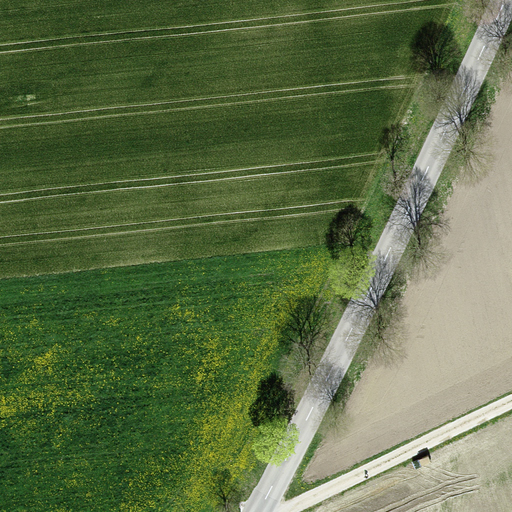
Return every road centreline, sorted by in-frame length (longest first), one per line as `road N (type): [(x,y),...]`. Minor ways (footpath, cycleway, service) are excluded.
road 1 (tertiary): [(506,0),(259,511)]
road 2 (track): [(511,406),(280,511)]
